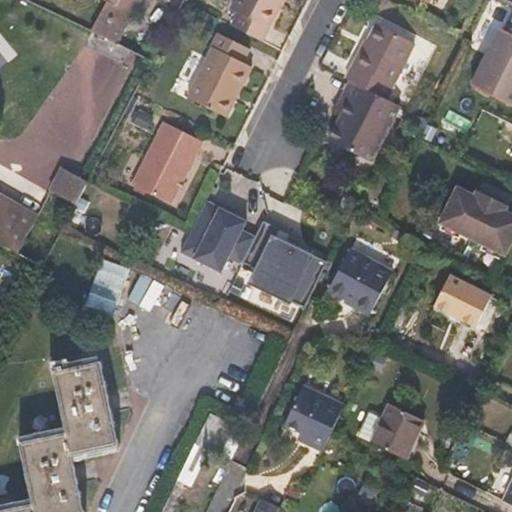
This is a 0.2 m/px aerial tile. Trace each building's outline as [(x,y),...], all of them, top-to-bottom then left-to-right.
[(113,49),(139,2),(136,0),(121,0),(115,13),(106,8),(90,36),(113,49)] [(104,0),(102,5),(106,8),(115,13),(121,0),(104,0)] [(263,45),(284,0),(240,0),(235,12),(239,14),(232,29),(263,45)] [(412,0),(430,9),(434,0),(412,0)] [(472,85),(492,94),(511,103),(511,34),(499,28),(473,82),(472,85)] [(396,88),(416,49),(379,30),(360,68),(357,66),(349,81),(355,84),(389,101),(396,88)] [(225,122),(252,70),(243,66),(249,55),(219,40),(213,51),(215,54),(189,104),(225,122)] [(189,52),(178,90),(191,94),(202,56),(189,52)] [(355,84),(348,98),(340,113),(346,117),(333,143),(375,163),(402,108),(389,101),(355,84)] [(150,131),(155,119),(142,112),(140,115),(137,113),(132,121),(150,131)] [(173,206),(204,143),(167,124),(136,187),(173,206)] [(77,206),(88,186),(89,184),(63,169),(51,191),(77,206)] [(507,254),(511,242),(511,215),(505,212),(508,205),(477,190),(474,197),(456,188),(440,223),(507,254)] [(37,217),(0,196),(0,243),(18,253),(37,217)] [(247,226),(207,206),(182,255),(221,276),(229,261),(243,268),(243,266),(259,274),(253,286),(304,312),(326,267),(309,258),(308,260),(286,249),(292,238),(264,224),(256,242),(242,235),(247,226)] [(370,317),(395,272),(352,250),(330,291),(351,304),(351,307),(370,317)] [(478,328),(493,296),(451,275),(436,307),(478,328)] [(83,511),(72,455),(119,445),(102,362),(55,372),(68,434),(22,443),(35,506),(0,511),(83,511)] [(321,452),(342,406),(302,388),(285,425),(298,431),(296,435),(304,439),(302,444),(321,452)] [(407,460),(425,422),(389,405),(383,419),(370,413),(358,436),(372,443),(407,460)] [(363,481),(357,501),(371,506),(377,486),(363,481)] [(277,511),(278,510),(260,501),(254,511),(277,511)]
